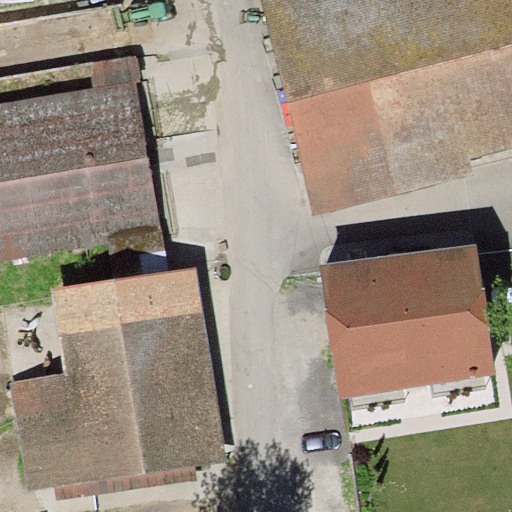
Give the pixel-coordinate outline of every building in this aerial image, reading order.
[(0,0),(0,18),(116,0),(0,0)] [(511,0),(254,0),(308,236),(476,198),(467,161),(511,150),(511,0)] [(92,93),(0,107),(0,260),(161,236),(134,64),(89,71),(92,93)] [(511,247),(336,269),(352,404),(511,384),(511,247)] [(72,388),(16,396),(32,503),(235,472),(204,278),(59,301),(72,388)]
